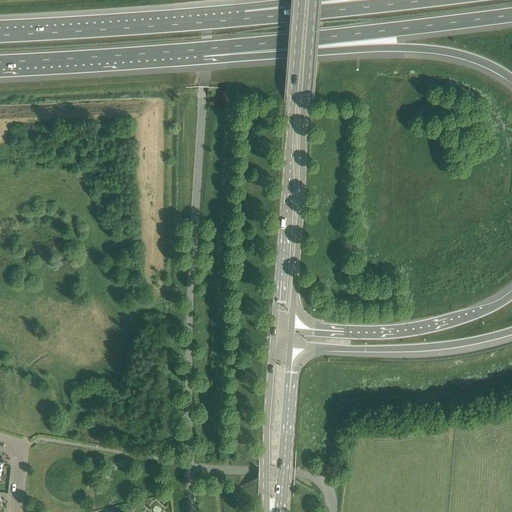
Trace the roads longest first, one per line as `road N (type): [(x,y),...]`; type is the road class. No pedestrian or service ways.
road 1 (secondary): [(300,0),(273,334)]
road 2 (secondary): [(290,328),(311,0)]
road 3 (motorway): [(198,49),(427,50),(484,62),(511,79)]
road 4 (motorway): [(198,49),(511,13)]
road 5 (motorway): [(243,19),(0,35)]
road 6 (motorway): [(511,295),(406,331),(290,328)]
road 7 (motorway): [(290,344),(451,346),(511,332)]
road 8 (motorway): [(0,62),(198,49)]
road 9 (motorway): [(426,0),(243,19)]
road 10 (secondary): [(273,334),(266,511)]
road 11 (secondary): [(277,511),(290,344)]
road 12 (unclassified): [(331,511),(331,497),(312,475),(191,466)]
